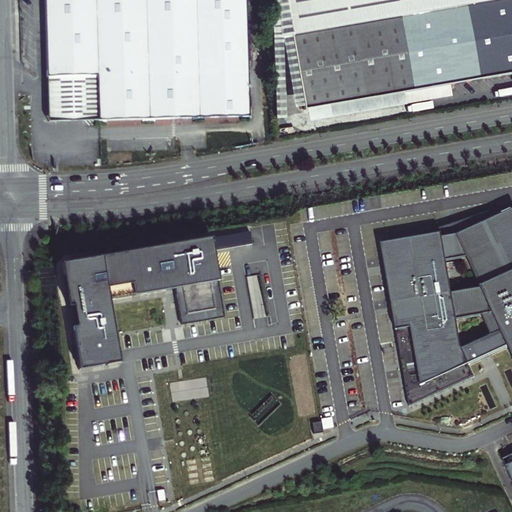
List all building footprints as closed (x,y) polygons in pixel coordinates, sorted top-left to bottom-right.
[(43,0),(47,122),(249,116),(245,0),(43,0)] [(511,0),(269,0),(271,114),(308,108),(310,120),(405,104),(404,99),(451,91),(450,84),(511,72),(511,0)] [(441,234),(381,245),(409,407),(473,377),(469,365),(508,347),(511,356),(511,211),(457,236),(467,259),(480,290),(451,295),(446,262),(442,239),(441,234)] [(216,250),(212,231),(61,259),(80,362),(123,354),(119,333),(112,296),(143,290),(161,287),(169,286),(178,284),(183,315),(226,307),(216,250)] [(251,243),(249,232),(240,233),(242,245),(251,243)] [(457,236),(442,239),(446,262),(467,259),(457,236)] [(250,276),(252,316),(264,316),(262,275),(250,276)] [(320,422),(311,423),(313,434),(322,433),(320,422)] [(511,455),(502,460),(511,482),(511,455)]
